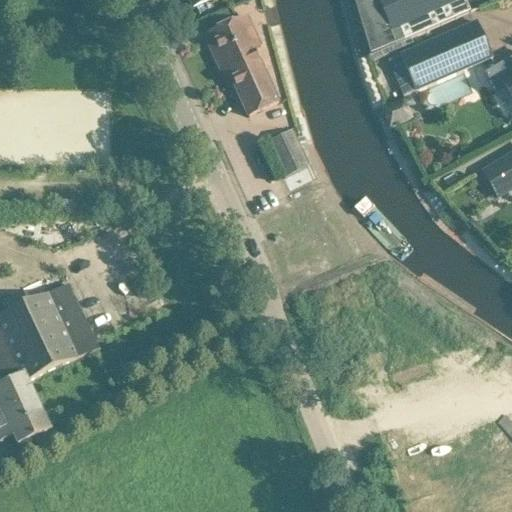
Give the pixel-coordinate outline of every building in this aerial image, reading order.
[(191,0),(195,8),(211,1),(212,3),(216,1),(215,0),(191,0)] [(353,0),(371,56),(405,40),(400,29),(463,0),(353,0)] [(231,10),(210,20),(216,32),(222,29),(237,22),(231,10)] [(237,22),(222,29),(216,32),(204,37),(216,64),(224,61),(231,77),(229,78),(248,120),(276,108),(237,22)] [(457,32),(398,58),(410,85),(414,94),(473,68),(492,60),(476,24),(457,32)] [(511,63),(510,60),(493,71),(484,76),(497,97),(506,92),(511,102),(511,63)] [(381,110),(389,129),(411,120),(403,101),(381,110)] [(290,134),(285,137),(267,145),(299,216),(322,205),(290,134)] [(497,204),(511,195),(511,157),(480,176),(497,204)] [(26,385),(27,384),(97,352),(68,287),(0,318),(0,375),(4,385),(5,386),(23,378),(26,385)] [(447,325),(427,354),(446,367),(466,337),(447,325)] [(466,337),(446,367),(464,379),(484,349),(466,337)] [(484,349),(464,379),(483,391),(502,361),(484,349)] [(511,367),(502,361),(483,391),(501,402),(511,384),(511,367)] [(431,373),(423,376),(429,390),(436,387),(431,373)] [(50,433),(27,384),(26,385),(23,378),(5,386),(4,385),(0,386),(0,442),(14,436),(19,448),(50,433)] [(511,384),(501,402),(511,409),(511,384)] [(436,387),(429,390),(435,405),(444,402),(436,387)] [(447,422),(446,424),(456,431),(461,424),(450,417),(447,422)] [(461,424),(456,431),(468,438),(473,431),(461,424)] [(487,441),(483,448),(493,454),(497,448),(487,441)] [(497,448),(493,454),(503,461),(507,454),(497,448)] [(506,476),(493,482),(497,492),(510,486),(506,476)] [(493,482),(479,487),(484,497),(497,492),(493,482)]
